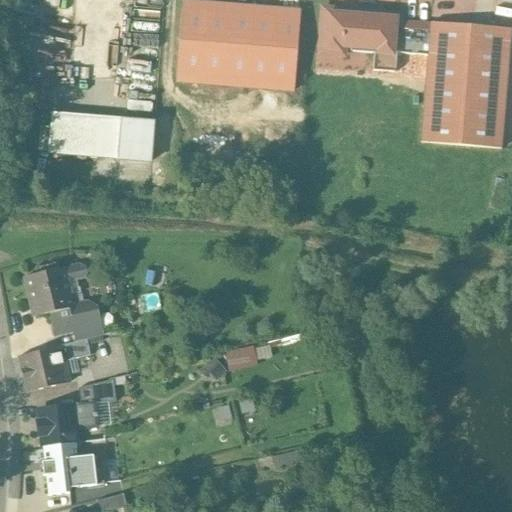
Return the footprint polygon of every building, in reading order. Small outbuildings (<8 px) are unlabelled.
[(298,10),(199,0),(182,0),(174,81),(289,93),(298,10)] [(377,19),(346,16),(347,12),(324,10),(321,54),(343,56),(344,48),(374,50),(397,52),(399,26),(400,16),(377,15),(377,19)] [(511,30),(431,24),(430,29),(428,57),(421,144),(501,150),(511,30)] [(430,29),(399,26),(397,52),(397,55),(428,57),(430,29)] [(397,52),(374,50),(373,72),(395,74),(397,55),(397,52)] [(49,154),(154,162),(158,120),(53,112),(49,154)] [(78,267),(25,279),(34,318),(51,314),(53,322),(76,316),(74,307),(72,296),(79,294),(78,289),(77,289),(76,282),(76,281),(81,280),(86,272),(78,267)] [(96,311),(86,304),(74,307),(76,316),(53,322),(56,336),(74,332),(77,343),(104,337),(103,336),(102,336),(96,311)] [(58,351),(19,361),(27,395),(67,385),(58,351)] [(109,382),(78,389),(80,407),(94,405),(116,403),(113,381),(109,382)] [(80,407),(38,411),(40,423),(38,424),(39,436),(41,436),(42,449),(77,445),(75,430),(97,428),(95,418),(97,418),(97,415),(95,415),(94,405),(80,407)] [(77,445),(42,449),(48,498),(70,495),(69,490),(104,486),(101,457),(78,459),(77,445)] [(122,497),(96,504),(98,511),(113,511),(125,509),(122,497)]
